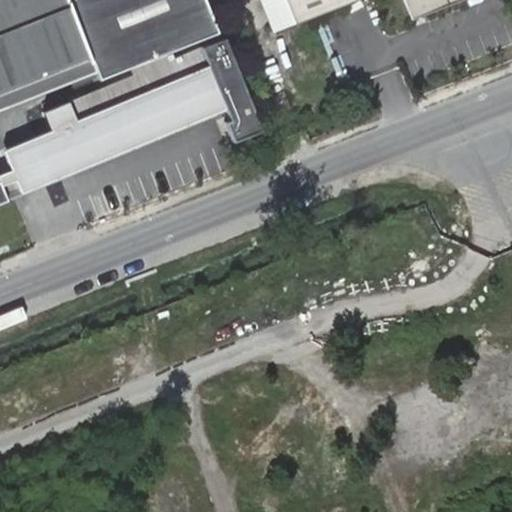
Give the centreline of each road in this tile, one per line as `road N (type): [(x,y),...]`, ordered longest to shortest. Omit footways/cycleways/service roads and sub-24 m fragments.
road 1 (unclassified): [(511,94),(0,298)]
road 2 (unknown): [(375,54),(505,1)]
